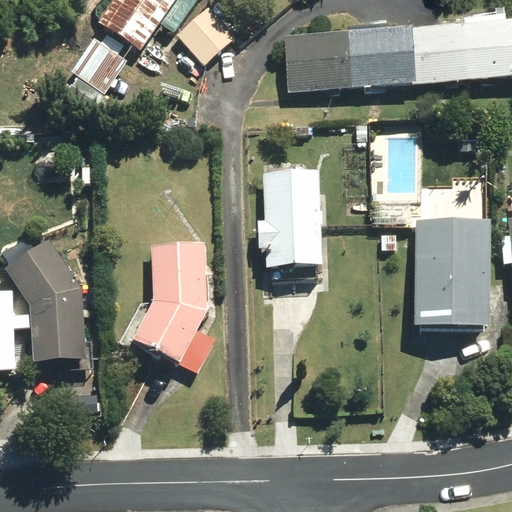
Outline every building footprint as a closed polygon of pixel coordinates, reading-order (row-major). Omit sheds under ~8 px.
[(91,52),(124,74),(139,51),(142,53),(179,0),(119,0),(101,26),(107,30),(91,52)] [(178,38),(205,68),(238,41),(210,10),(178,38)] [(423,29),(427,85),(511,79),(511,23),(510,23),(509,17),(467,20),(468,26),(423,29)] [(290,38),(294,95),(419,86),(415,30),(389,32),(389,27),(350,30),(350,34),(290,38)] [(359,128),(359,143),(368,144),(368,127),(359,128)] [(271,250),(273,283),(327,281),(322,173),(267,176),(269,224),(263,225),(264,250),(271,250)] [(422,330),(495,331),(495,223),(422,223),(422,330)] [(384,252),(399,251),(398,237),(383,237),(384,252)] [(34,310),(38,367),(91,363),(85,291),(52,243),(9,271),(34,310)] [(137,344),(185,368),(212,316),(209,247),(154,249),(157,304),(137,344)] [(93,425),(93,401),(53,402),(54,426),(93,425)]
